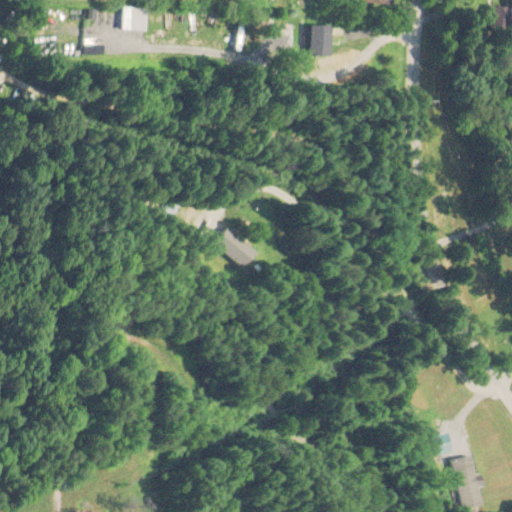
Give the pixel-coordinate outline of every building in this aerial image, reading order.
[(511,7),(483,7),(483,35),(511,35),(511,7)] [(327,57),(327,26),(306,26),(306,57),(327,57)] [(168,220),(174,206),(160,200),(154,213),(168,220)] [(253,254),(217,230),(212,238),(247,262),(253,254)] [(459,510),(480,506),(472,456),(450,460),(459,510)]
